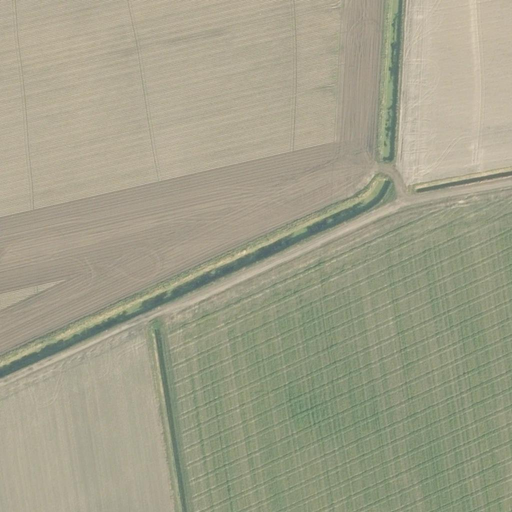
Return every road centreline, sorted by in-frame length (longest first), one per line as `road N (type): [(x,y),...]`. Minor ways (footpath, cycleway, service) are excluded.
road 1 (track): [(0,384),(393,203)]
road 2 (track): [(393,203),(511,180)]
